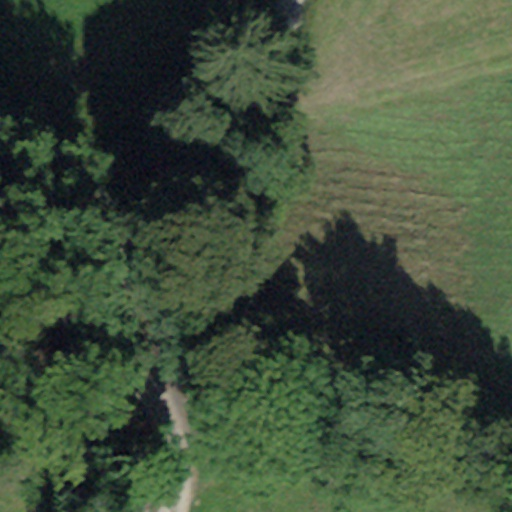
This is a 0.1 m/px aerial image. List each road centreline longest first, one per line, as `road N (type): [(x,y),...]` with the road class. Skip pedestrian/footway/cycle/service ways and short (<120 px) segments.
road 1 (track): [(157,227),(147,269),(149,321),(181,452),(172,511)]
road 2 (track): [(201,0),(216,49),(208,124),(157,227)]
